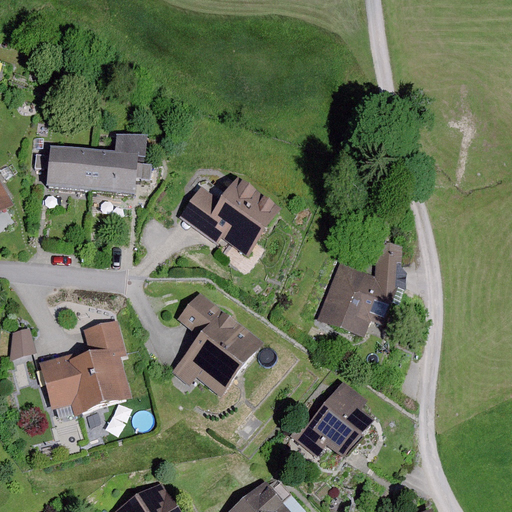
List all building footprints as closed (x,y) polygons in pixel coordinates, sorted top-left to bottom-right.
[(118,160),(49,155),(46,194),(140,201),(142,170),(150,171),(152,143),(119,140),(118,160)] [(0,226),(19,216),(0,183),(0,226)] [(227,205),(203,187),(179,221),(217,248),(223,239),(247,257),(277,216),(239,189),(227,205)] [(375,279),(338,267),(318,326),(370,343),(374,330),(388,334),(413,258),(385,249),(375,279)] [(198,344),(172,374),(188,388),(196,378),(224,402),(267,352),(200,296),(175,325),(198,344)] [(14,322),(16,348),(38,346),(36,320),(14,322)] [(90,355),(39,368),(55,427),(135,406),(122,356),(127,354),(119,323),(84,333),(90,355)] [(372,410),(343,386),(294,444),(318,464),(328,452),(343,464),(376,425),(366,417),(372,410)] [(182,511),(168,491),(136,511),(182,511)] [(290,511),(272,491),(248,511),(290,511)]
